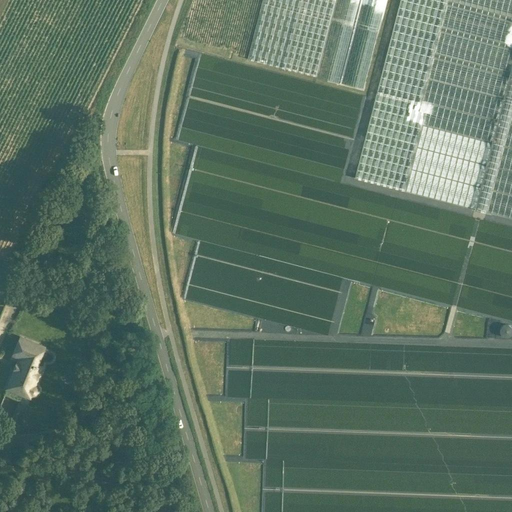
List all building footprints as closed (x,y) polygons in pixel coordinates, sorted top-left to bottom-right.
[(302,0),(262,0),(248,59),(284,68),(302,0)] [(336,0),(302,0),(284,68),(317,76),(336,0)] [(336,0),(317,76),(316,78),(338,83),(338,82),(363,89),(386,0),(336,0)] [(399,0),(355,178),(405,190),(422,124),(427,103),(421,101),(427,79),(433,56),(509,76),(510,72),(434,53),(440,30),(441,26),(446,4),(447,0),(399,0)] [(511,0),(447,0),(511,16),(511,0)] [(511,21),(446,4),(441,26),(511,44),(511,21)] [(511,62),(511,48),(440,30),(434,53),(510,72),(511,62)] [(509,76),(433,56),(427,79),(503,98),(508,76),(509,76)] [(492,142),(474,209),(486,212),(511,110),(511,77),(508,76),(503,98),(492,142)] [(503,98),(427,79),(421,101),(427,103),(422,124),(492,142),(503,98)] [(511,110),(486,212),(511,218),(511,110)] [(492,142),(422,124),(405,190),(405,191),(474,209),(492,142)] [(18,358),(6,389),(32,400),(33,397),(34,397),(36,397),(38,396),(40,394),(40,391),(40,389),(39,387),(38,385),(46,364),(50,364),(54,362),(56,359),(57,355),(55,352),(52,350),(20,337),(12,355),(18,358)]
